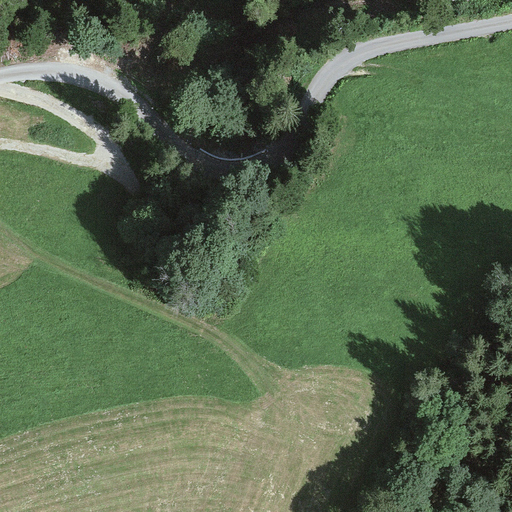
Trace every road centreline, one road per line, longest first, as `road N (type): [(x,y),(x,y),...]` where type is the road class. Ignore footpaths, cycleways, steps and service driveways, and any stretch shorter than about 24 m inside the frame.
road 1 (unclassified): [(511,22),(345,60),(277,154),(234,170),(202,164),(130,100),(89,77),(0,75)]
road 2 (track): [(511,120),(399,74),(335,69)]
